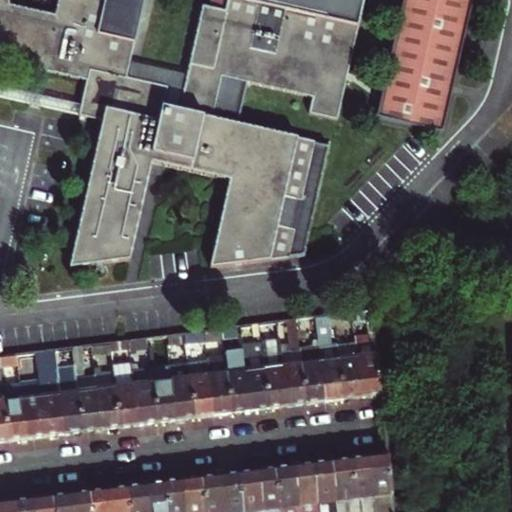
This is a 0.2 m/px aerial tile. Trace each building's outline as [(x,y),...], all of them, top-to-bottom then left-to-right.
[(0,0),(0,61),(82,80),(78,99),(75,111),(75,113),(99,118),(67,265),(128,257),(150,162),(228,179),(208,266),(303,254),(327,143),(234,122),(244,81),(310,95),(306,111),(334,117),(360,0),(353,0),(348,26),(231,0),(224,0),(222,13),(206,9),(199,8),(183,78),(175,113),(160,110),(164,90),(123,81),(126,66),(131,44),(94,36),(102,0),(0,0)] [(131,44),(140,0),(102,0),(94,36),(131,44)] [(207,0),(206,9),(222,13),(224,0),(231,0),(348,26),(353,0),(207,0)] [(438,133),(445,104),(466,6),(466,0),(397,0),(372,118),(413,127),(438,133)] [(175,113),(183,78),(126,66),(123,81),(164,90),(160,110),(175,113)] [(0,93),(25,100),(24,105),(36,107),(37,102),(75,111),(78,99),(0,81),(0,93)] [(355,348),(356,358),(361,397),(379,394),(372,334),(354,336),(354,341),(355,348)] [(319,362),(324,401),(344,399),(338,360),(337,349),(336,344),(317,346),(318,352),(319,362)] [(298,348),(300,364),(319,362),(318,352),(313,353),(312,347),(298,348)] [(280,357),(282,367),(300,364),(298,348),(284,350),(285,356),(280,357)] [(337,349),(338,360),(356,358),(355,348),(349,349),(337,349)] [(224,355),(226,374),(231,413),(249,411),(244,371),(243,362),(242,355),(241,351),(223,353),(224,355)] [(261,353),(263,369),(282,367),(280,357),(275,358),(274,351),(261,353)] [(243,362),(244,371),(263,369),(261,353),(247,354),(248,361),(243,362)] [(205,366),(207,377),(226,374),(224,355),(209,357),(210,366),(205,366)] [(338,360),(344,399),(361,397),(356,358),(338,360)] [(168,364),(175,421),(193,418),(188,379),(185,361),(168,364)] [(300,364),(305,404),(324,401),(319,362),(300,364)] [(168,364),(149,366),(156,423),(175,421),(168,364)] [(282,367),(286,406),(305,404),(300,364),(282,367)] [(156,423),(149,366),(130,369),(137,425),(156,423)] [(282,367),(263,369),(268,409),(286,406),(282,367)] [(119,428),(137,425),(130,369),(112,371),(114,388),(119,428)] [(244,371),(249,411),(268,409),(263,369),(244,371)] [(93,374),(76,376),(82,432),(100,430),(95,390),(94,381),(93,374)] [(207,377),(212,416),(231,413),(226,374),(207,377)] [(55,379),(62,435),(82,432),(76,376),(55,379)] [(207,377),(188,379),(193,418),(212,416),(207,377)] [(44,437),(62,435),(55,379),(38,381),(44,437)] [(19,384),(25,440),(44,437),(38,381),(19,384)] [(0,386),(2,402),(6,442),(25,440),(19,384),(0,386)] [(119,428),(114,388),(95,390),(100,430),(119,428)] [(387,454),(369,456),(374,496),(391,493),(387,454)] [(349,459),(354,498),(374,496),(369,456),(349,459)] [(349,459),(330,461),(336,501),(354,498),(349,459)] [(312,464),(318,511),(337,511),(336,501),(330,461),(312,464)] [(299,511),(318,511),(312,464),(294,466),(299,511)] [(299,511),(294,466),(273,469),(279,508),(279,511),(299,511)] [(273,469),(255,471),(260,510),(279,508),(273,469)] [(245,511),(260,510),(255,471),(238,473),(242,511),(245,511)] [(242,511),(238,473),(219,476),(223,511),(242,511)] [(200,478),(204,511),(223,511),(219,476),(200,478)] [(204,511),(200,478),(182,480),(186,511),(204,511)] [(186,511),(182,480),(163,483),(166,511),(186,511)] [(166,511),(163,483),(145,485),(147,511),(166,511)] [(147,511),(145,485),(126,488),(129,511),(147,511)] [(129,511),(126,488),(108,490),(110,511),(129,511)] [(90,511),(110,511),(108,490),(87,493),(90,511)] [(70,495),(71,511),(90,511),(87,493),(70,495)] [(71,511),(70,495),(50,497),(52,511),(71,511)] [(52,511),(50,497),(32,500),(33,511),(52,511)] [(14,502),(15,511),(33,511),(32,500),(14,502)] [(15,511),(14,502),(0,503),(0,511),(15,511)]
